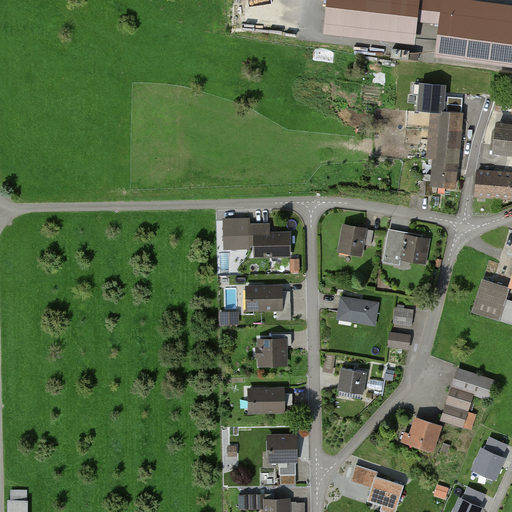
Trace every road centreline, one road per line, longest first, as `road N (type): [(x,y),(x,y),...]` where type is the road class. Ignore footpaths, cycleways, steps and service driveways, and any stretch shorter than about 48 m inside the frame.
road 1 (track): [(311,206),(0,209)]
road 2 (residential): [(320,473),(416,370),(463,228)]
road 3 (residential): [(320,473),(311,206)]
road 4 (residential): [(463,228),(352,203),(311,206)]
road 5 (residential): [(489,101),(463,228)]
